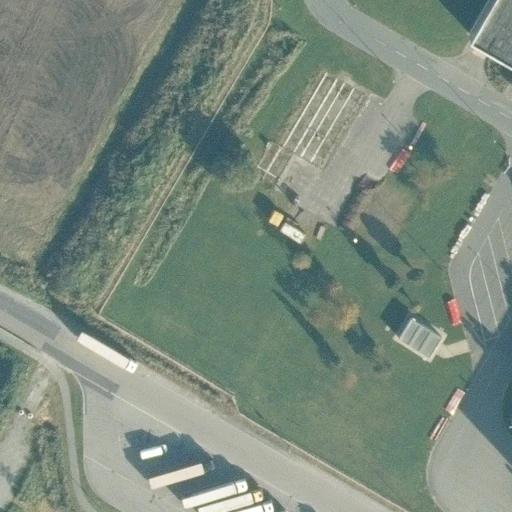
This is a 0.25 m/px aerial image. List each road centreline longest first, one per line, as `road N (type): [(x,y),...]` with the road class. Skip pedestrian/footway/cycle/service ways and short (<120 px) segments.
road 1 (unclassified): [(353,511),(0,305)]
road 2 (residential): [(327,0),(511,118)]
road 3 (residential): [(511,346),(451,462),(453,486),(478,511)]
